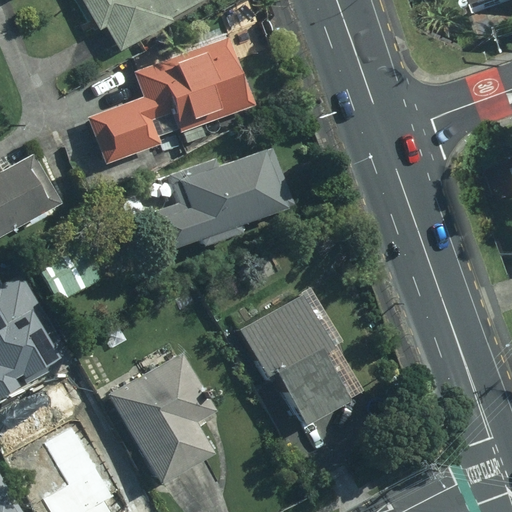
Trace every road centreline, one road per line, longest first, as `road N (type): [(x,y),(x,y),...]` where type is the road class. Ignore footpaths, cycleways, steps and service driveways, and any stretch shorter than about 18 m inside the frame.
road 1 (primary): [(385,134),(501,458)]
road 2 (primary): [(337,0),(385,134)]
road 3 (residential): [(385,134),(511,89)]
